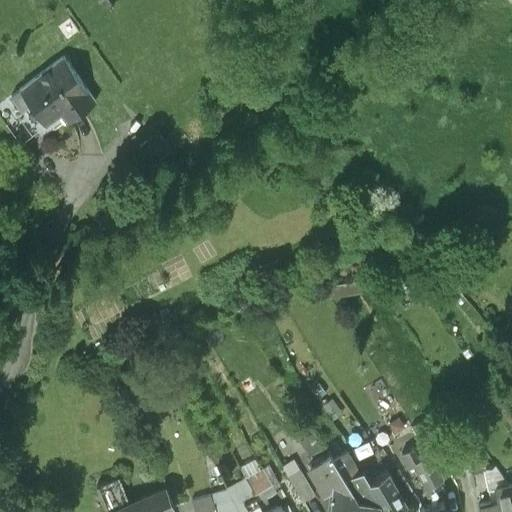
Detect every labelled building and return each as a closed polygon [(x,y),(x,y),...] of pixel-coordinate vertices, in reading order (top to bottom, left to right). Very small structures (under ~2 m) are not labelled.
[(95,98),(63,54),(18,86),(19,87),(10,93),(20,107),(29,101),(44,122),(59,110),(66,119),(95,98)] [(360,290),(358,277),(320,283),(328,295),(360,290)] [(167,307),(149,314),(154,326),(172,319),(167,307)] [(311,386),(318,396),(324,391),(317,381),(311,386)] [(185,386),(172,392),(177,403),(190,397),(185,386)] [(331,397),(322,403),(332,417),(341,410),(331,397)] [(403,424),(397,414),(387,420),(394,430),(403,424)] [(411,422),(428,450),(441,472),(454,464),(425,414),(411,422)] [(298,438),(314,462),(329,451),(323,443),(313,428),(298,438)] [(342,450),(334,437),(323,443),(329,451),(345,476),(357,469),(344,448),(342,450)] [(410,468),(414,466),(411,459),(417,456),(411,445),(402,451),(401,450),(400,451),(407,465),(408,464),(410,468)] [(428,450),(417,456),(411,459),(414,466),(425,485),(437,477),(442,474),(441,472),(428,450)] [(375,511),(377,499),(358,497),(345,476),(329,451),(314,462),(308,465),(322,489),(328,486),(330,486),(327,511),(375,511)] [(313,492),(292,456),(281,463),(302,499),(313,492)] [(237,465),(243,475),(257,468),(251,457),(237,465)] [(478,511),(511,511),(511,482),(508,483),(495,462),(484,469),(489,487),(493,486),(496,499),(477,503),(478,511)] [(249,511),(267,508),(264,496),(274,491),(259,466),(257,468),(243,475),(224,485),(225,488),(230,497),(239,511),(249,511)] [(358,497),(377,499),(405,502),(387,468),(369,478),(362,466),(357,469),(345,476),(358,497)] [(118,475),(95,484),(106,511),(160,511),(173,506),(165,486),(129,501),(118,475)] [(437,477),(425,485),(423,486),(426,492),(430,490),(427,503),(433,502),(436,489),(441,485),(442,487),(443,486),(437,477)] [(210,492),(214,511),(239,511),(230,497),(225,488),(210,492)] [(190,497),(193,511),(214,511),(210,492),(190,497)] [(409,511),(411,503),(405,502),(377,499),(375,511),(409,511)] [(418,505),(417,511),(445,511),(442,500),(433,502),(427,503),(418,505)]
